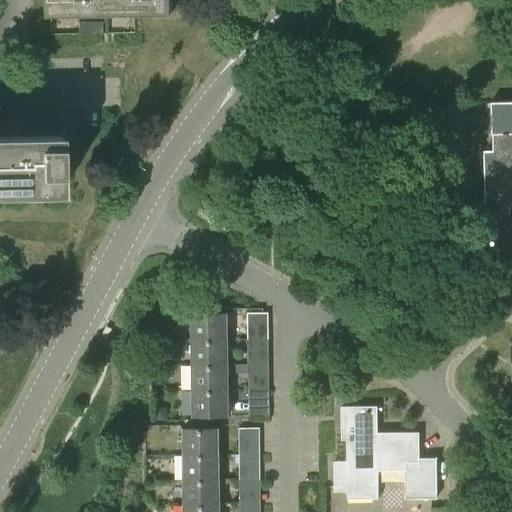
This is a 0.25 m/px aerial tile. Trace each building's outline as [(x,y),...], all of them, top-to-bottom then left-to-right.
[(173,0),(49,0),(50,14),(134,12),(174,11),(173,0)] [(486,213),(509,213),(509,204),(511,203),(511,102),(491,103),(491,151),(485,151),(486,213)] [(46,118),(35,118),(36,135),(0,135),(0,194),(59,194),(59,153),(58,118),(46,118)] [(449,156),(442,147),(430,155),(437,164),(449,156)] [(247,312),(248,339),(268,339),(268,312),(247,312)] [(191,313),(191,339),(228,339),(228,313),(191,313)] [(192,365),(228,365),(228,339),(191,339),(192,365)] [(248,365),(268,365),(268,339),(248,339),(248,365)] [(164,340),(151,340),(151,353),(164,353),(164,340)] [(192,390),(228,390),(228,365),(192,365),(192,390)] [(248,390),(269,389),(268,365),(248,365),(248,390)] [(269,416),(269,389),(248,390),(248,417),(269,416)] [(229,417),(228,390),(192,390),(192,417),(229,417)] [(417,433),(377,433),(376,417),(377,407),(341,407),(341,439),(347,439),(347,461),(334,461),(335,491),(348,491),(348,498),(377,498),(377,469),(403,469),(403,463),(418,463),(417,433)] [(182,429),(183,456),(219,455),(219,428),(182,429)] [(238,429),(239,454),(259,454),(259,429),(238,429)] [(259,479),(259,454),(239,454),(239,479),(259,479)] [(183,481),(219,480),(219,455),(183,456),(183,481)] [(259,504),(259,479),(239,479),(239,505),(259,504)] [(183,505),(220,504),(219,480),(183,481),(183,505)]
